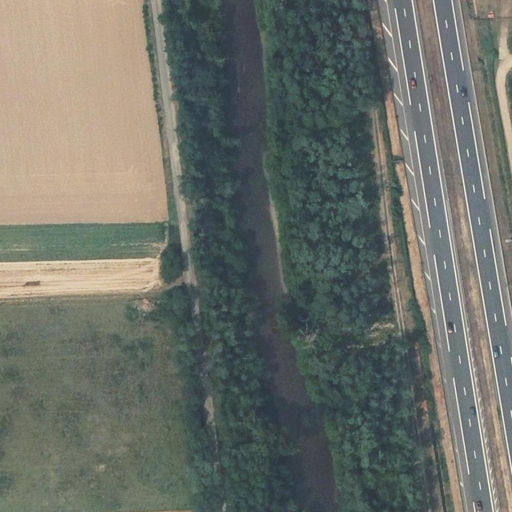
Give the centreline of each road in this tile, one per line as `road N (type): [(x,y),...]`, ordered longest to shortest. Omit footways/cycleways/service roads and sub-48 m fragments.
road 1 (motorway): [(402,0),(483,511)]
road 2 (unclassified): [(154,0),(224,511)]
road 3 (track): [(360,0),(425,511)]
road 4 (motorway): [(511,410),(442,0)]
